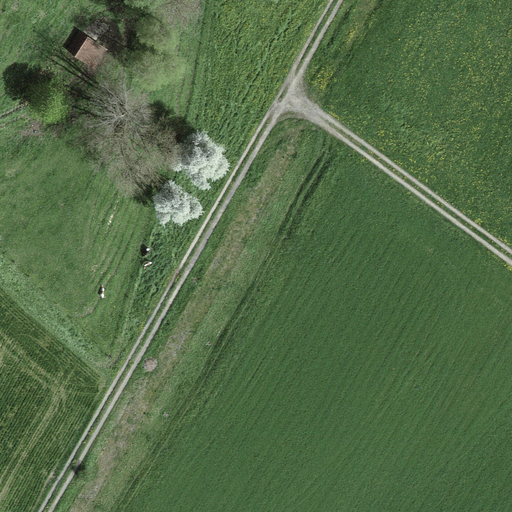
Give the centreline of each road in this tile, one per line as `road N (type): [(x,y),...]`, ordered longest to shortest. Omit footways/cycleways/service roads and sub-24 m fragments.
road 1 (track): [(48,511),(338,0)]
road 2 (track): [(288,92),(511,255)]
